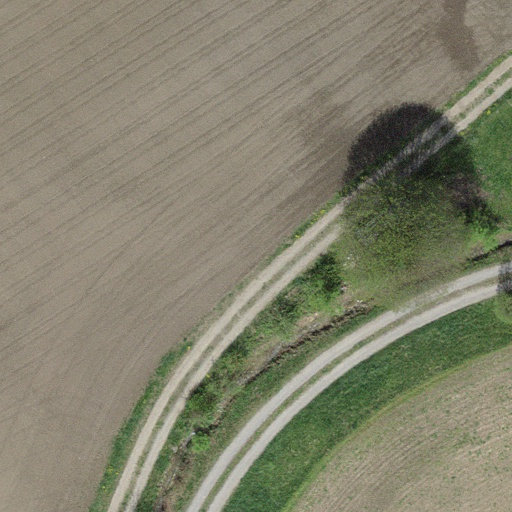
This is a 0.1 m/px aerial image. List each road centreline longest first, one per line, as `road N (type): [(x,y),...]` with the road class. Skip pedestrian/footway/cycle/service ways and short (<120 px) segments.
road 1 (track): [(511,66),(288,264),(185,380),(124,511)]
road 2 (track): [(511,279),(417,318),(334,366),(279,416),(209,511)]
